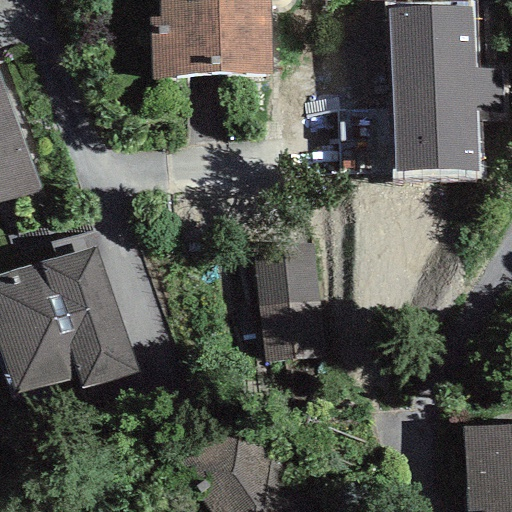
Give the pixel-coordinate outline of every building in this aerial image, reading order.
[(158,0),(160,23),(149,24),(151,86),(272,82),(269,6),(278,6),(288,1),(287,0),(158,0)] [(0,205),(38,192),(0,83),(0,205)] [(313,246),(253,253),(267,363),(327,355),(313,246)] [(96,250),(0,281),(0,367),(12,403),(134,364),(96,250)] [(307,511),(242,421),(172,471),(201,511),(307,511)] [(511,511),(511,430),(462,434),(466,511),(511,511)]
